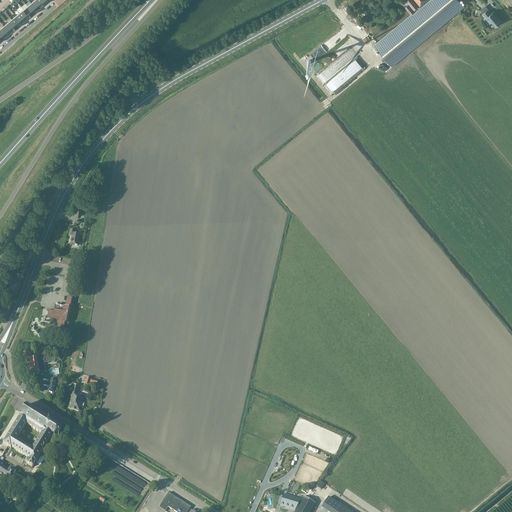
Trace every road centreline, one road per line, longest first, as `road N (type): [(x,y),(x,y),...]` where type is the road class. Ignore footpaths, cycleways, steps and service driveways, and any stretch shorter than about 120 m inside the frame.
road 1 (primary): [(7,332),(57,207),(111,130),(169,83),(322,0)]
road 2 (trunk): [(0,214),(69,106),(157,0)]
road 3 (tertiary): [(214,511),(9,387)]
road 4 (trunk): [(0,163),(151,0)]
road 5 (trunk): [(138,0),(0,100)]
